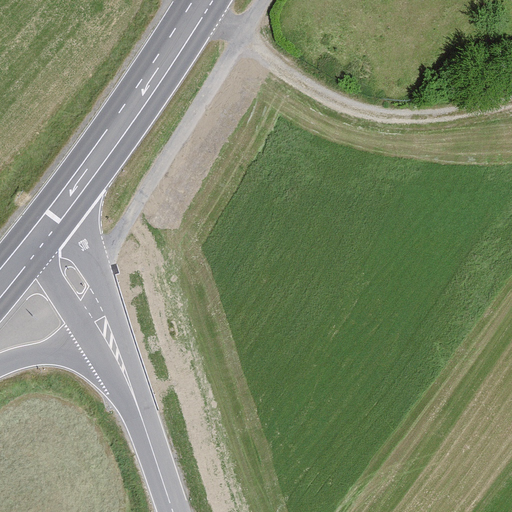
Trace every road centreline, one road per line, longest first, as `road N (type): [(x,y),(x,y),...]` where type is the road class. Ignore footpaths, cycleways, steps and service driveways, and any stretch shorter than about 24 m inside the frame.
road 1 (track): [(204,0),(286,72),(362,110),(445,115),(511,101)]
road 2 (residential): [(83,290),(265,0)]
road 3 (primary): [(203,0),(41,232)]
road 4 (tertiary): [(115,349),(173,511)]
